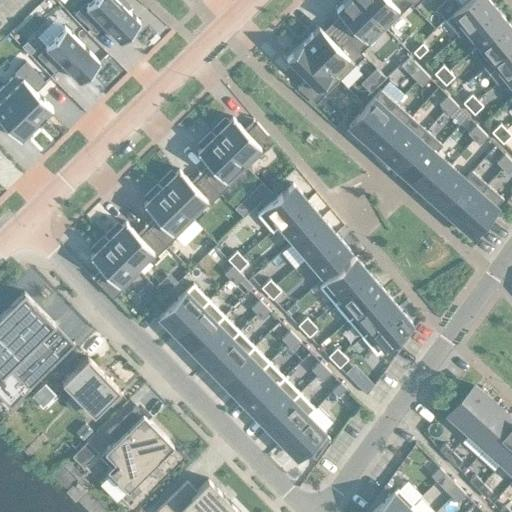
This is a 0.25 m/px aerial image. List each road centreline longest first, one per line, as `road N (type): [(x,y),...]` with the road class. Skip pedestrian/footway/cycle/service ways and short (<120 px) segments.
road 1 (residential): [(20,218),(308,511)]
road 2 (residential): [(315,511),(511,241)]
road 3 (residential): [(242,0),(20,218)]
